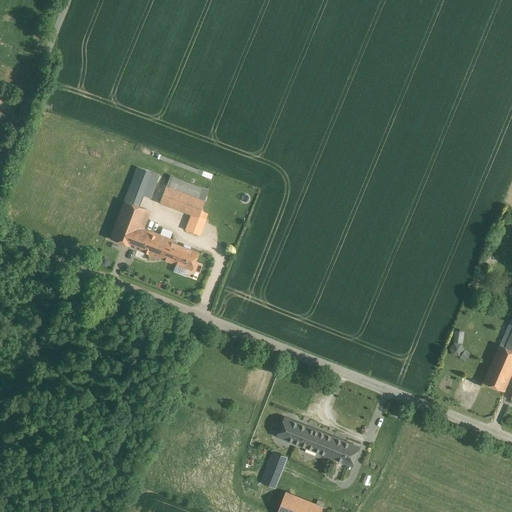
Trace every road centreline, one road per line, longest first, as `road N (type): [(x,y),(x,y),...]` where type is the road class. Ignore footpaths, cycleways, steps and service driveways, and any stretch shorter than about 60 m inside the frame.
road 1 (unclassified): [(511,441),(0,235)]
road 2 (unclassified): [(69,0),(0,177)]
